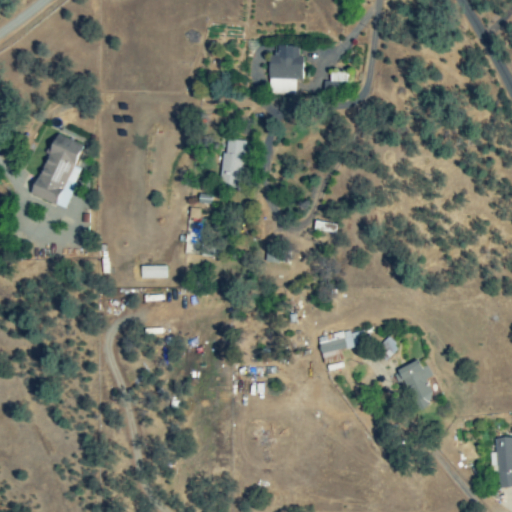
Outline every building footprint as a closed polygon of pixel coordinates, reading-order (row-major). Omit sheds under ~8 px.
[(301,81),(301,57),(297,57),(297,47),(276,47),(276,55),(268,55),(267,95),(294,96),(294,81),(301,81)] [(80,145),(53,135),(31,197),(65,209),(79,169),(72,167),(80,145)] [(244,142),(223,140),(217,186),(237,189),(244,142)] [(187,221),(197,221),(197,210),(188,209),(187,221)] [(264,265),(286,266),(286,275),(300,276),(301,260),(307,260),(308,243),(284,241),(284,248),(265,247),(264,265)] [(164,267),(139,267),(140,280),(165,279),(164,267)] [(316,340),(322,366),(341,361),(338,351),(365,344),(361,329),(316,340)] [(386,338),(374,351),(385,361),(397,349),(386,338)] [(431,377),(426,366),(420,369),(417,362),(395,372),(414,413),(433,404),(422,382),(431,377)] [(511,438),(494,439),(495,488),(511,487),(511,438)]
